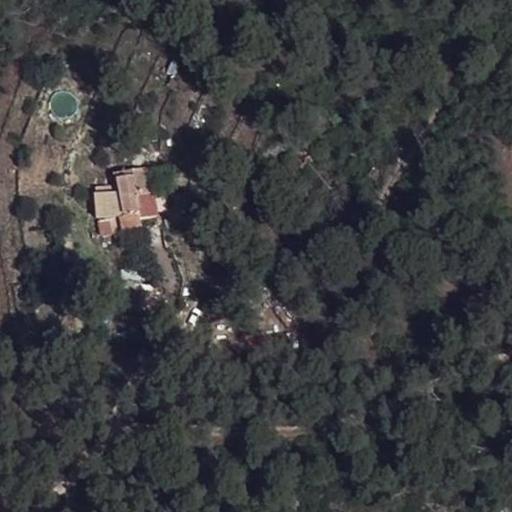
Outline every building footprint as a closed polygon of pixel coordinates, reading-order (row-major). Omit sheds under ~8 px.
[(146,170),(114,176),(116,186),(118,199),(103,201),(107,221),(119,217),(122,232),(140,228),(138,220),(154,217),(146,170)] [(101,189),(103,201),(118,199),(116,186),(101,189)] [(492,221),(485,225),(488,233),(496,230),(492,221)] [(376,248),(354,257),(361,270),(372,266),(382,262),(376,248)] [(140,283),(119,283),(119,306),(139,307),(140,283)]
